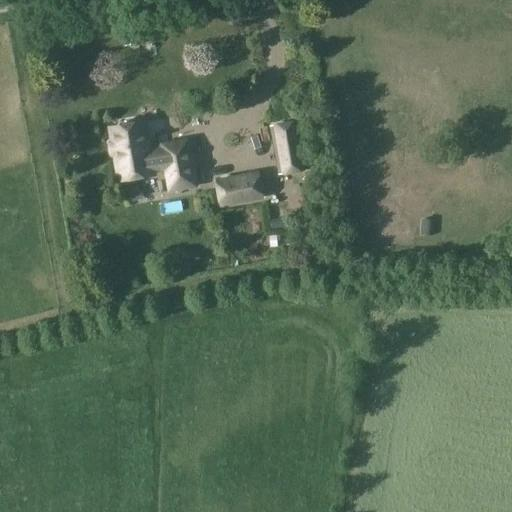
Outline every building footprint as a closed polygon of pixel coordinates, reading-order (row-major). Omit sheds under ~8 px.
[(194,185),(187,142),(163,146),(164,152),(150,155),(144,123),(135,125),(135,121),(119,123),(119,127),(111,129),(113,141),(109,142),(112,158),(116,157),(120,180),(153,174),(153,171),(167,168),(171,189),(194,185)] [(271,127),(280,174),(307,169),(298,122),(271,127)] [(218,181),(222,205),(262,198),(257,174),(218,181)] [(283,218),(269,221),(271,230),(285,228),(283,218)] [(268,240),(274,253),(287,246),(281,234),(268,240)]
